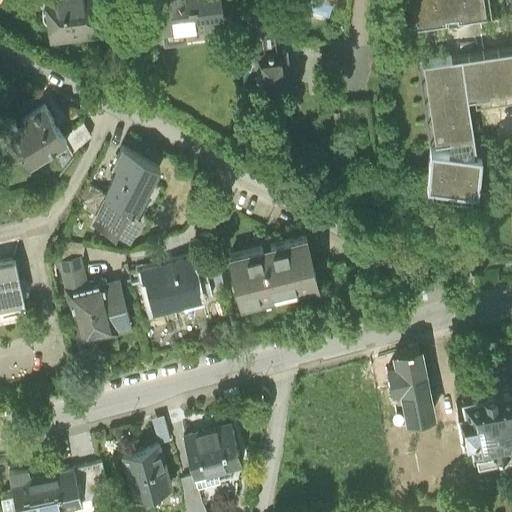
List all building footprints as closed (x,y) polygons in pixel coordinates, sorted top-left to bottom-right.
[(47,0),(48,0),(46,1),(44,2),(42,4),(42,6),(42,8),(42,10),(42,12),(44,13),(45,14),(47,15),(50,15),(51,23),(51,25),(52,26),(54,28),(55,29),(57,29),(59,29),(89,25),(91,24),(93,23),(94,22),(94,20),(95,18),(92,0),(47,0)] [(220,0),(157,0),(160,18),(163,18),(180,16),(206,13),(205,9),(222,7),(220,0)] [(270,0),(243,0),(250,54),(242,71),(242,78),(265,75),(267,90),(270,93),(276,92),(278,88),(276,74),(287,72),(283,43),(276,44),(270,0)] [(426,155),(424,170),(475,176),(479,139),(474,139),(472,121),(468,92),(511,85),(511,41),(511,39),(472,45),(470,30),(467,11),(480,9),(488,7),(486,0),(413,0),(416,19),(445,14),(447,33),(448,37),(449,48),(418,53),(429,127),(447,124),(446,135),(428,133),(426,155)] [(180,16),(163,18),(165,34),(182,32),(180,16)] [(324,71),(314,73),(316,85),(325,84),(332,83),(330,70),(324,71)] [(43,98),(21,112),(24,117),(9,125),(28,155),(63,133),(65,132),(62,128),(43,98)] [(82,116),(62,128),(65,132),(63,133),(70,145),(89,129),(82,116)] [(158,160),(122,140),(113,157),(118,160),(104,186),(105,186),(132,202),(146,175),(150,176),(158,160)] [(132,202),(105,186),(94,207),(124,223),(135,203),(132,202)] [(303,229),(228,248),(240,294),(315,275),(303,229)] [(59,248),(68,281),(85,277),(77,243),(59,248)] [(190,249),(197,281),(209,278),(201,246),(190,249)] [(155,253),(139,257),(142,267),(144,266),(151,298),(171,293),(170,288),(197,281),(190,249),(189,247),(155,255),(155,253)] [(0,250),(0,308),(25,303),(12,248),(0,250)] [(343,255),(331,258),(337,280),(348,277),(343,255)] [(85,277),(68,281),(76,314),(106,306),(109,315),(128,311),(118,268),(108,271),(85,277)] [(419,340),(391,347),(392,356),(386,358),(388,372),(391,396),(394,414),(409,411),(433,407),(419,340)] [(511,370),(459,381),(461,395),(455,396),(461,424),(468,423),(470,436),(473,436),(476,451),(511,444),(511,370)] [(165,408),(153,412),(158,432),(171,428),(165,408)] [(237,408),(186,419),(194,457),(196,468),(247,457),(237,408)] [(391,475),(416,470),(406,419),(382,423),(391,475)] [(158,432),(123,443),(136,487),(172,476),(158,432)] [(103,449),(75,455),(84,491),(112,485),(103,449)] [(29,461),(9,465),(15,485),(22,511),(64,500),(85,495),(84,491),(75,455),(31,466),(29,461)] [(196,468),(194,457),(180,460),(183,475),(186,511),(187,511),(208,507),(201,486),(196,468)] [(22,511),(15,485),(1,489),(6,511),(38,511),(66,505),(64,500),(22,511)]
